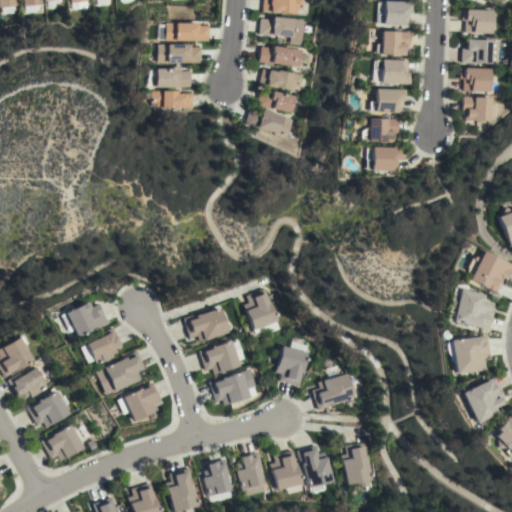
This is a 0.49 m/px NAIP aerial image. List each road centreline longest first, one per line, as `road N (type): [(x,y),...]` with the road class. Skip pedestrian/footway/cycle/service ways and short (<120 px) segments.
road 1 (residential): [(21,511),(192,438),(280,422)]
road 2 (residential): [(192,438),(165,352),(136,312)]
road 3 (residential): [(433,0),(429,137)]
